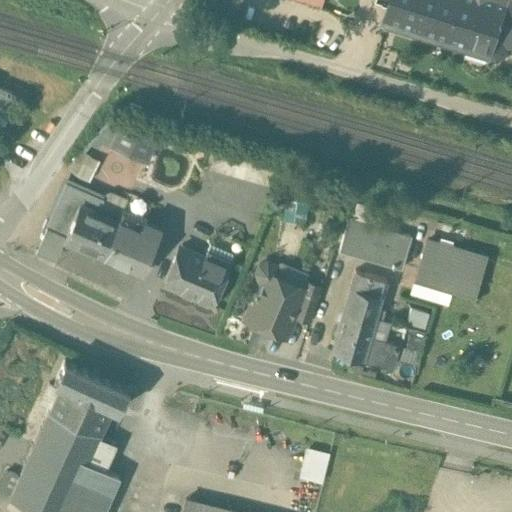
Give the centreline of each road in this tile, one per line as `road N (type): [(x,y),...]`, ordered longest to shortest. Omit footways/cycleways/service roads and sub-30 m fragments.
road 1 (secondary): [(511,434),(141,342),(0,269)]
road 2 (unclassified): [(511,113),(158,8)]
road 3 (residential): [(158,8),(104,70),(0,223)]
